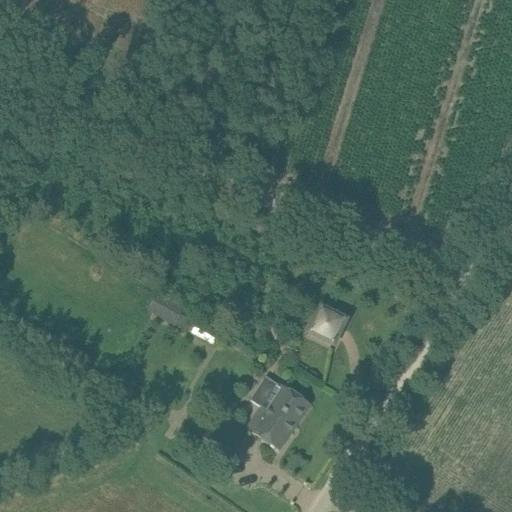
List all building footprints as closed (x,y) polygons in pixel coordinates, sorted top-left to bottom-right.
[(172,326),(182,309),(183,307),(158,293),(148,311),(172,326)] [(333,345),(344,322),(321,310),(309,334),(333,345)] [(91,369),(84,364),(81,369),(78,374),(77,374),(96,386),(103,376),(91,369)] [(254,416),(245,431),(279,453),(309,408),(280,388),(265,378),(249,402),(260,408),(254,416)] [(229,445),(197,424),(184,444),(216,465),(229,445)]
